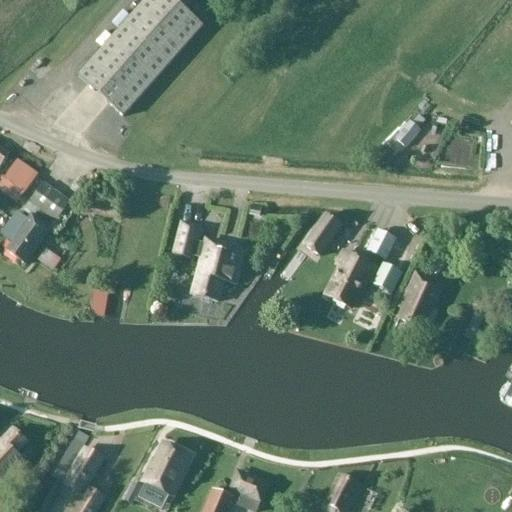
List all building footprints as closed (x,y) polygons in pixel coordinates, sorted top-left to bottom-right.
[(169,0),(148,0),(78,79),(123,119),(203,29),(169,0)] [(41,63),(30,72),(38,83),(50,74),(41,63)] [(395,142),(405,150),(420,133),(411,125),(395,142)] [(0,147),(0,169),(8,158),(10,155),(8,154),(0,147)] [(38,176),(17,162),(4,182),(18,192),(19,191),(25,195),(38,176)] [(7,253),(26,267),(52,232),(51,232),(71,205),(44,186),(30,205),(41,214),(36,220),(32,218),(7,253)] [(344,227),(329,217),(306,248),(322,259),(344,227)] [(202,260),(197,277),(192,298),(220,306),(225,285),(234,287),(243,253),(206,243),(205,246),(197,244),(200,230),(183,226),(174,257),(192,262),(193,258),(202,260)] [(273,255),(278,235),(249,227),(244,247),(273,255)] [(367,255),(385,263),(383,266),(382,265),(371,286),(392,298),(404,276),(400,274),(410,256),(395,248),(398,243),(377,233),(367,255)] [(367,286),(374,272),(343,256),(336,270),(340,272),(325,300),(349,313),(364,285),(367,286)] [(433,311),(442,291),(415,279),(406,299),(409,300),(398,323),(420,333),(431,310),(433,311)] [(26,443),(13,430),(0,443),(0,472),(16,456),(14,455),(26,443)] [(193,452),(162,438),(142,482),(145,483),(138,497),(162,508),(168,494),(173,495),(193,452)] [(65,486),(81,496),(84,498),(75,511),(97,511),(105,500),(85,488),(102,462),(87,452),(65,486)] [(214,493),(206,511),(227,511),(231,505),(246,511),(257,511),(267,489),(239,477),(230,500),(214,493)] [(339,478),(321,511),(348,511),(360,490),(339,478)]
